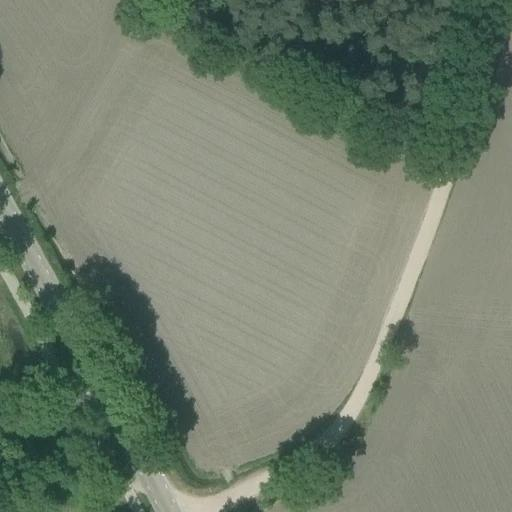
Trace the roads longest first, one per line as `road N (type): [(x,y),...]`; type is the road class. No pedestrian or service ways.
road 1 (track): [(207,511),(334,437),(363,388),(449,158),(495,0)]
road 2 (tertiary): [(101,387),(0,208)]
road 3 (tertiary): [(167,511),(101,387)]
